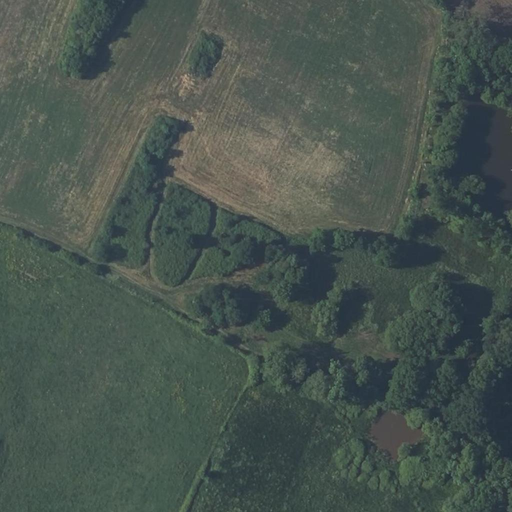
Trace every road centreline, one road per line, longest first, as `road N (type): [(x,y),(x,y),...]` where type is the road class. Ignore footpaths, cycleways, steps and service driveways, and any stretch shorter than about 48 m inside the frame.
road 1 (track): [(499,511),(431,391)]
road 2 (track): [(431,391),(511,294)]
